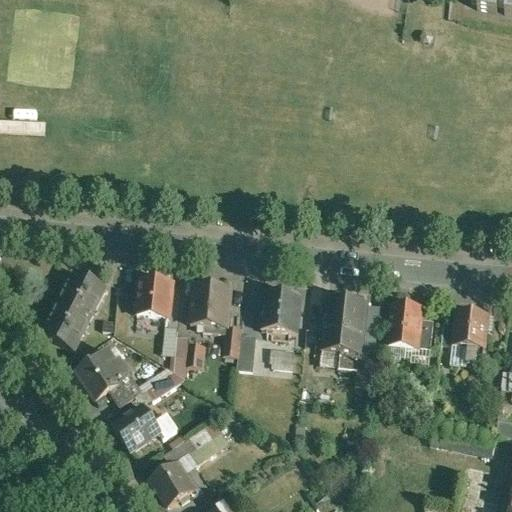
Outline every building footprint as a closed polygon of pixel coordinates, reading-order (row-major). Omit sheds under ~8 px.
[(511,0),(466,0),(464,15),(496,20),(497,14),(505,16),(504,22),(511,22),(511,0)] [(173,287),(142,284),(138,319),(170,323),(173,287)] [(228,291),(196,289),(193,327),(205,328),(204,335),(225,336),(226,316),(228,291)] [(69,291),(45,338),(74,353),(98,305),(69,291)] [(301,300),(266,296),(264,334),(297,337),(301,300)] [(366,306),(329,303),(323,357),(341,359),(340,376),(358,377),(359,377),(360,363),(360,360),(361,361),(366,306)] [(421,312),(392,310),(388,351),(429,355),(431,325),(420,324),(421,312)] [(488,318),(458,315),(456,328),(454,350),(468,351),(467,366),(483,368),(485,353),(486,353),(488,332),(487,332),(488,318)] [(243,331),(232,331),(233,317),(226,316),(225,336),(229,336),(228,360),(240,361),(242,339),(243,331)] [(456,328),(445,327),(442,348),(454,350),(456,328)] [(180,334),(167,333),(166,360),(178,360),(179,341),(180,334)] [(258,340),(242,339),(240,361),(239,373),(255,374),(258,340)] [(193,342),(179,341),(178,360),(179,360),(177,377),(189,384),(191,370),(191,353),(193,353),(193,342)] [(193,353),(191,353),(191,370),(207,370),(207,353),(193,353)] [(296,357),(274,354),(273,365),(295,367),(296,357)] [(109,356),(103,360),(103,359),(78,376),(97,404),(112,394),(132,381),(122,366),(118,369),(109,356)] [(374,364),(360,363),(359,377),(358,377),(356,395),(371,397),(374,364)] [(511,377),(504,376),(501,395),(511,396),(511,377)] [(177,377),(148,396),(155,407),(189,384),(177,377)] [(132,381),(112,394),(123,412),(144,399),(132,381)] [(144,412),(115,431),(132,456),(152,442),(158,450),(170,442),(165,434),(161,437),(156,429),(144,412)] [(166,422),(156,429),(161,437),(165,434),(171,430),(166,422)] [(511,426),(498,424),(496,440),(511,443),(511,426)] [(215,425),(164,459),(172,471),(180,466),(190,459),(216,441),(215,440),(222,436),(215,425)] [(496,440),(417,425),(415,440),(433,440),(432,449),(493,461),(493,458),(496,440)] [(216,441),(190,459),(196,469),(223,451),(216,441)] [(172,471),(151,485),(168,510),(196,491),(180,466),(172,471)]
